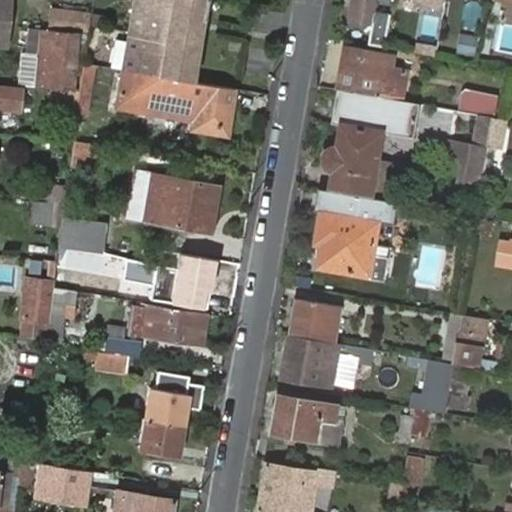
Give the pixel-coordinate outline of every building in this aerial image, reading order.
[(9,0),(0,0),(0,43),(5,44),(9,0)] [(140,37),(130,35),(124,70),(191,81),(204,0),(146,0),(145,11),(134,9),(133,20),(143,21),(140,37)] [(146,0),(135,0),(134,9),(145,11),(146,0)] [(376,0),(355,0),(353,21),(372,25),(376,0)] [(91,13),(49,8),(47,25),(88,30),(91,13)] [(133,20),(130,35),(140,37),(143,21),(133,20)] [(40,29),(34,84),(72,88),(77,34),(40,29)] [(348,47),(340,92),(389,100),(396,55),(348,47)] [(82,64),(78,91),(78,93),(89,94),(93,66),(82,64)] [(225,123),(232,88),(227,87),(191,81),(124,70),(118,108),(225,123)] [(0,83),(0,108),(22,110),(24,86),(0,83)] [(389,100),(340,92),(337,111),(348,113),(346,127),(342,150),(336,151),(331,156),(330,160),(330,163),(330,166),(334,171),(338,172),(334,193),(387,201),(393,166),(381,165),(386,135),(398,138),(405,103),(389,100)] [(464,95),(461,109),(484,113),(496,115),(499,96),(474,92),(473,97),(464,95)] [(89,94),(78,93),(78,94),(74,113),(86,114),(89,94)] [(416,140),(423,106),(405,103),(398,138),(416,140)] [(348,113),(337,111),(334,125),(346,127),(348,113)] [(502,150),(510,126),(478,115),(470,139),(502,150)] [(93,143),(72,139),(71,141),(69,167),(89,171),(93,143)] [(451,142),(445,180),(475,185),(480,146),(451,142)] [(160,207),(165,176),(143,173),(138,204),(160,207)] [(218,185),(165,176),(160,207),(138,204),(136,217),(209,230),(218,185)] [(33,202),(32,222),(51,224),(54,203),(33,202)] [(103,220),(64,213),(59,242),(59,245),(97,251),(103,220)] [(375,278),(380,245),(384,224),(325,213),(321,237),(327,238),(322,269),(375,278)] [(393,247),(380,245),(375,278),(387,280),(393,247)] [(62,249),(58,276),(60,278),(59,288),(66,288),(67,279),(77,280),(77,288),(97,290),(101,256),(62,249)] [(52,280),(24,276),(17,336),(45,339),(52,280)] [(298,300),(292,337),(338,344),(344,308),(298,300)] [(148,303),(143,336),(199,345),(204,311),(148,303)] [(459,345),(463,316),(457,314),(452,313),(445,363),(456,364),(459,345)] [(463,316),(459,345),(456,364),(473,367),(482,369),(490,320),(463,316)] [(59,327),(57,342),(99,348),(104,349),(107,334),(59,327)] [(132,339),(115,336),(107,334),(104,349),(129,353),(132,339)] [(338,344),(292,337),(285,379),(335,388),(337,380),(329,379),(332,351),(341,353),(340,361),(358,364),(361,348),(338,344)] [(130,354),(129,353),(104,349),(99,348),(96,366),(128,371),(130,354)] [(361,348),(358,364),(371,365),(374,350),(361,348)] [(468,396),(473,367),(456,364),(449,407),(471,410),(473,397),(468,396)] [(145,418),(182,424),(186,392),(150,386),(145,418)] [(283,396),(276,434),(320,441),(319,449),(348,453),(352,425),(340,423),(342,407),(283,396)] [(36,399),(29,438),(52,443),(58,403),(36,399)] [(435,412),(420,409),(416,435),(431,438),(435,412)] [(412,445),(417,417),(405,415),(401,443),(412,445)] [(175,455),(182,424),(145,418),(139,449),(175,455)] [(0,457),(0,511),(2,511),(6,476),(18,478),(20,459),(0,457)] [(412,459),(405,499),(424,503),(429,463),(412,459)] [(91,471),(36,462),(30,498),(86,507),(91,471)] [(320,511),(324,490),(339,493),(342,475),(324,472),(323,476),(320,475),(270,467),(263,511),(320,511)] [(171,511),(173,500),(117,491),(113,511),(171,511)]
